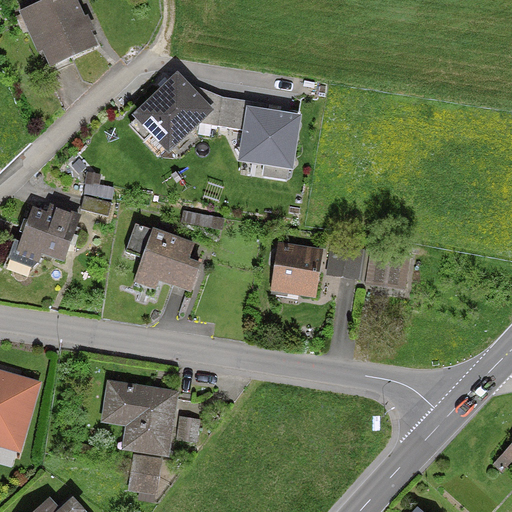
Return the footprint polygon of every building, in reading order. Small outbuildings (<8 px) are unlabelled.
[(48,0),(25,11),(50,66),(92,47),(70,0),(48,0)] [(205,110),(175,78),(136,115),(167,147),(205,110)] [(296,118),(248,110),(241,158),(289,165),(296,118)] [(109,204),(82,197),(78,211),(106,218),(109,204)] [(31,211),(25,230),(19,246),(60,261),(76,219),(48,209),(45,216),(31,211)] [(154,279),(154,280),(187,292),(197,266),(184,262),(190,246),(133,225),(123,253),(141,260),(137,273),(154,279)] [(329,255),(341,256),(337,277),(353,280),(358,250),(330,246),(329,255)] [(312,265),(315,266),(317,255),(277,249),(272,288),(311,294),(315,272),(311,271),(312,265)] [(370,252),(365,284),(399,289),(404,257),(370,252)] [(40,382),(0,370),(0,436),(22,443),(40,382)] [(163,454),(169,417),(172,396),(155,393),(155,396),(146,395),(147,392),(108,386),(102,421),(137,426),(133,450),(163,454)] [(193,443),(196,421),(178,419),(177,429),(175,440),(193,443)] [(127,488),(150,492),(155,463),(131,459),(127,488)] [(79,511),(70,502),(59,511),(53,511),(47,505),(38,511),(79,511)]
